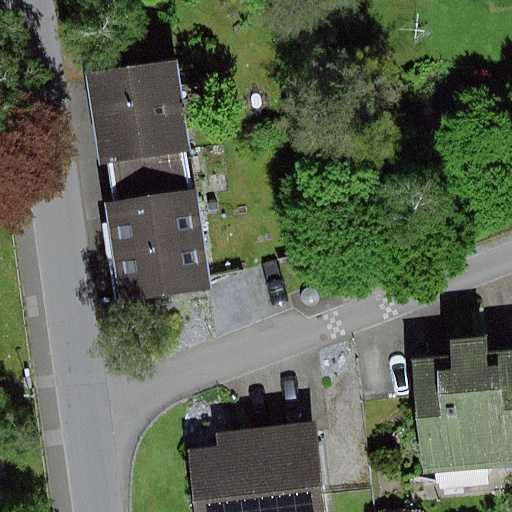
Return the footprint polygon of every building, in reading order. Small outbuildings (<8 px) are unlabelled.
[(172,59),(78,72),(92,165),(104,163),(186,151),(172,59)] [(186,151),(104,163),(111,203),(192,191),(189,171),(186,151)] [(111,203),(99,205),(114,305),(207,292),(192,191),(111,203)] [(444,358),(406,361),(418,477),(511,467),(511,351),(480,355),(478,340),(443,344),(444,358)] [(217,448),(184,452),(190,511),(320,511),(310,423),(215,433),(217,448)]
